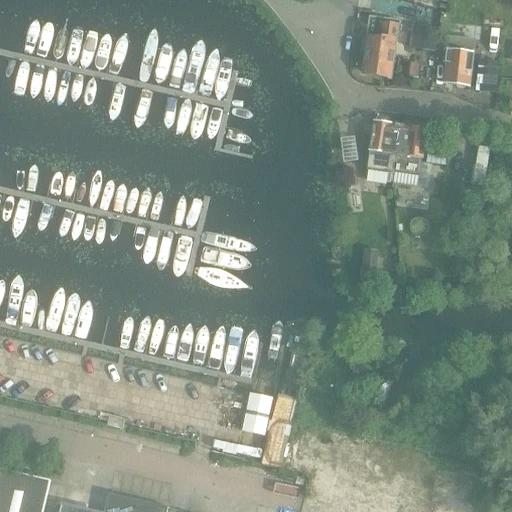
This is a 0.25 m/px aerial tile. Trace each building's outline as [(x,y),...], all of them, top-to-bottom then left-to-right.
[(364,75),(388,78),(395,26),(371,23),(369,39),(362,39),(360,53),(366,54),(364,75)] [(410,50),(435,53),(438,31),(413,28),(410,50)] [(470,89),(475,42),(448,39),(445,65),(447,65),(445,85),(456,87),(458,89),(463,90),(466,88),(470,89)] [(499,92),(500,62),(480,61),(479,91),(499,92)] [(401,64),(400,76),(419,78),(420,66),(401,64)] [(368,173),(394,176),(401,126),(389,124),(387,121),(381,120),(378,122),(375,122),(368,173)] [(401,126),(394,176),(420,180),(428,130),(424,129),(422,126),(416,125),(413,127),(401,126)] [(479,148),(472,187),(484,189),(491,150),(479,148)] [(366,253),(363,281),(374,282),(377,254),(366,253)] [(298,402),(280,397),(279,401),(278,401),(262,465),(281,470),(298,402)] [(108,427),(122,430),(124,421),(125,421),(110,417),(109,423),(108,427)] [(237,454),(261,459),(263,453),(238,447),(237,454)] [(0,511),(44,511),(51,482),(0,470),(0,511)] [(105,511),(167,511),(168,510),(109,496),(105,511)]
